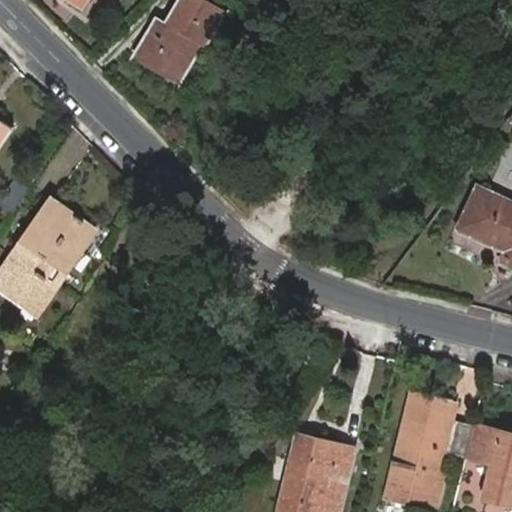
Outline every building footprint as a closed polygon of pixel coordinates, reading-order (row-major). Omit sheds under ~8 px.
[(66,0),(85,12),(93,0),(66,0)] [(196,41),(201,44),(206,47),(226,12),(206,0),(186,0),(171,26),(162,20),(141,55),(175,76),(196,41)] [(181,79),(201,44),(196,41),(175,76),(181,79)] [(0,145),(13,126),(0,117),(0,145)] [(0,156),(18,129),(13,126),(0,145),(0,156)] [(37,252),(27,266),(17,259),(0,285),(41,312),(59,286),(52,282),(53,279),(45,273),(52,262),(68,273),(105,220),(63,191),(27,245),(37,252)] [(511,208),(507,206),(508,203),(481,191),(465,230),(491,242),(494,235),(511,243),(511,250),(511,251),(507,262),(511,264),(511,208)] [(511,243),(494,235),(491,242),(511,251),(511,250),(511,243)] [(394,494),(417,396),(411,395),(387,496),(419,504),(419,500),(394,494)] [(445,448),(450,423),(455,401),(439,397),(438,401),(417,396),(394,494),(419,500),(419,504),(432,507),(445,448)] [(468,455),(474,429),(450,423),(445,448),(432,507),(437,508),(450,450),(468,455)] [(468,455),(467,458),(496,465),(488,499),(511,504),(511,434),(475,426),(474,429),(468,455)] [(297,435),(291,463),(310,468),(316,440),(297,435)] [(310,468),(291,463),(279,511),(341,511),(356,449),(316,440),(310,468)]
